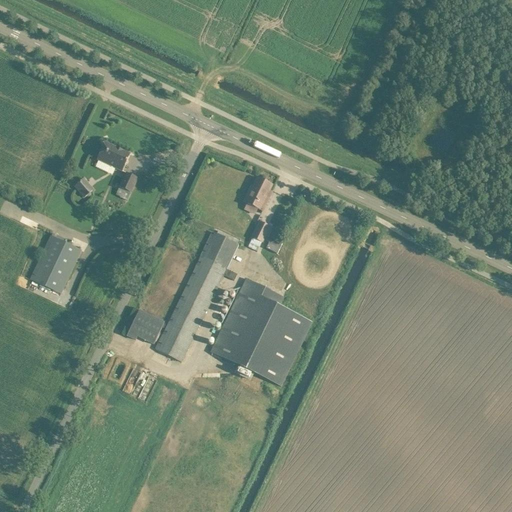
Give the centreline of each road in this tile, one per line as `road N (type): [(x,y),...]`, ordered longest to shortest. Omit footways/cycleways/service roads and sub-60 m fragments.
road 1 (unclassified): [(24,511),(208,126)]
road 2 (tertiary): [(511,267),(208,126)]
road 3 (track): [(398,213),(258,511)]
road 4 (tertiary): [(208,126),(0,26)]
road 5 (unknown): [(111,331),(160,358),(189,361),(243,274)]
